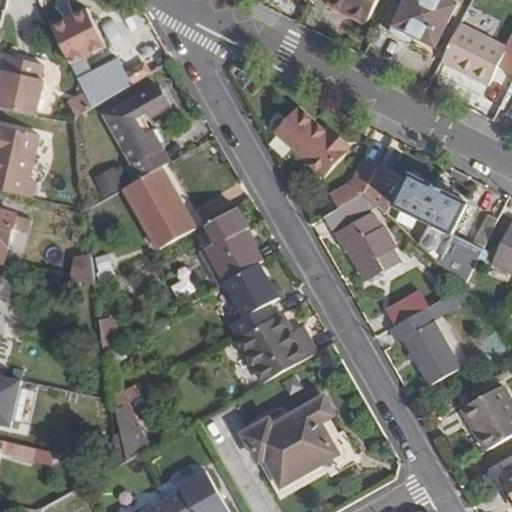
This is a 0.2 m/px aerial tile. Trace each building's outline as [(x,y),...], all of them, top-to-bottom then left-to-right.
[(326,0),(329,1),(328,5),(346,14),(348,10),(368,20),(378,0),(326,0)] [(456,6),(443,0),(392,0),(383,20),(394,26),(396,23),(424,36),(422,41),(436,47),(456,6)] [(346,14),(366,24),(368,20),(348,10),(346,14)] [(90,20),(55,38),(69,67),(104,49),(90,22),(90,20)] [(97,29),(112,44),(121,35),(107,20),(97,29)] [(390,35),(391,35),(418,48),(422,41),(424,36),(396,23),(394,26),(390,35)] [(507,48),(461,26),(443,62),(489,85),(506,51),(507,48)] [(10,59),(9,59),(0,94),(0,108),(34,118),(43,83),(40,82),(44,68),(10,59)] [(69,67),(78,83),(87,78),(79,62),(69,67)] [(83,93),(92,110),(130,87),(116,63),(87,78),(78,83),(83,93)] [(131,164),(130,165),(140,182),(163,169),(171,164),(152,132),(148,134),(140,120),(144,118),(149,115),(151,118),(170,107),(159,87),(108,117),(134,163),(131,164)] [(83,93),(67,102),(76,119),(92,110),(83,93)] [(279,137),(326,178),(349,152),(302,111),(279,137)] [(144,118),(140,120),(148,134),(152,132),(146,121),(148,120),(151,118),(149,115),(144,118)] [(0,192),(32,199),(36,183),(31,181),(41,136),(0,126),(0,192)] [(354,183),(332,197),(340,210),(367,194),(379,168),(365,161),(354,183)] [(115,167),(94,179),(105,199),(125,187),(115,167)] [(392,175),(379,168),(367,194),(374,202),(378,205),(382,196),(392,175)] [(140,182),(125,190),(160,250),(196,230),(163,169),(140,182)] [(398,207),(432,224),(421,246),(466,288),(499,220),(490,215),(474,247),(454,237),(469,204),(413,176),(398,207)] [(367,194),(340,210),(327,218),(334,230),(369,209),(367,205),(374,202),(367,194)] [(394,202),(382,196),(378,205),(388,214),(394,202)] [(218,245),(209,250),(228,283),(229,283),(261,264),(266,262),(249,232),(250,231),(239,210),(208,228),(218,245)] [(0,264),(4,265),(6,258),(12,229),(28,233),(31,220),(15,216),(0,212),(0,264)] [(371,285),(387,277),(384,272),(377,259),(395,250),(385,231),(380,233),(372,218),(338,236),(347,253),(348,253),(352,250),(371,285)] [(511,227),(493,265),(511,274),(511,227)] [(209,250),(202,254),(221,287),(228,283),(209,250)] [(395,250),(377,259),(384,272),(401,264),(402,263),(395,250)] [(99,274),(112,270),(108,255),(95,259),(99,274)] [(75,261),(79,282),(97,286),(93,259),(75,261)] [(248,319),(234,327),(242,339),(279,319),(272,305),(281,299),(261,264),(229,283),(248,319)] [(113,270),(97,278),(100,284),(116,276),(113,270)] [(0,298),(8,301),(14,283),(0,279),(0,298)] [(454,295),(461,306),(476,298),(466,288),(454,295)] [(386,312),(395,327),(430,307),(420,292),(386,312)] [(454,295),(427,310),(434,323),(436,322),(461,306),(454,295)] [(436,322),(434,323),(427,310),(396,328),(404,342),(406,341),(432,387),(463,369),(436,322)] [(242,339),(241,341),(265,385),(320,354),(312,339),(301,345),(294,332),(284,315),(279,319),(242,339)] [(114,320),(101,321),(105,352),(110,350),(121,344),(121,343),(114,320)] [(303,328),(294,332),(301,345),(312,339),(305,327),(303,328)] [(128,357),(121,344),(110,350),(117,363),(128,357)] [(23,382),(0,376),(0,425),(13,429),(23,382)] [(479,418),(471,423),(488,452),(511,438),(511,398),(505,387),(503,388),(472,406),(479,418)] [(133,389),(116,399),(121,410),(129,406),(141,398),(135,388),(133,389)] [(271,420),(244,435),(261,464),(268,460),(283,487),(339,456),(321,424),(331,419),(335,417),(336,416),(326,397),(275,426),(271,420)] [(101,441),(108,412),(78,405),(72,434),(101,441)] [(121,410),(118,412),(123,437),(128,463),(153,448),(129,406),(121,410)] [(464,410),(464,411),(471,423),(479,418),(472,406),(464,410)] [(321,424),(339,456),(283,487),(268,460),(261,464),(281,500),(358,456),(342,427),(337,430),(331,419),(321,424)] [(123,437),(116,441),(119,467),(128,463),(123,437)] [(4,444),(2,460),(53,466),(54,450),(4,444)] [(182,490),(166,499),(173,511),(231,511),(206,469),(179,485),(182,490)] [(511,469),(504,474),(502,475),(511,493),(511,469)] [(86,511),(75,493),(40,511),(86,511)] [(173,511),(166,499),(150,508),(147,503),(131,511),(173,511)]
